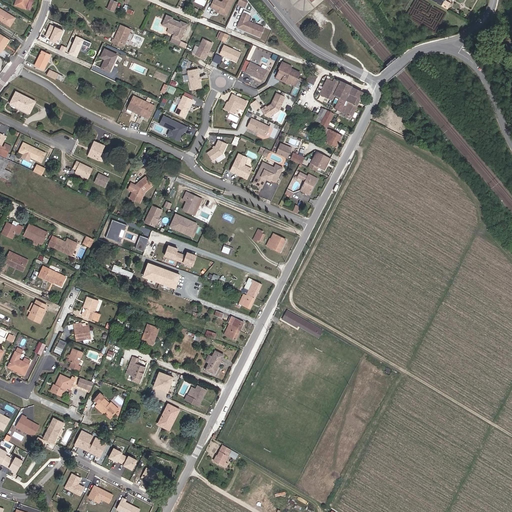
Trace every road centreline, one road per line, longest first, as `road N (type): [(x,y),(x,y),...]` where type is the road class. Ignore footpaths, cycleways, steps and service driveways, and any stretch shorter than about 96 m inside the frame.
road 1 (unclassified): [(309,225),(169,507)]
road 2 (residential): [(151,0),(376,93)]
road 3 (residential): [(188,159),(75,108),(13,68)]
road 4 (residential): [(0,489),(20,496),(71,456),(169,507)]
road 5 (unknown): [(304,234),(185,186),(177,202)]
road 6 (residential): [(309,225),(204,176),(188,159)]
road 7 (unknown): [(280,283),(161,235)]
road 8 (tertiary): [(268,0),(306,44),(364,76)]
